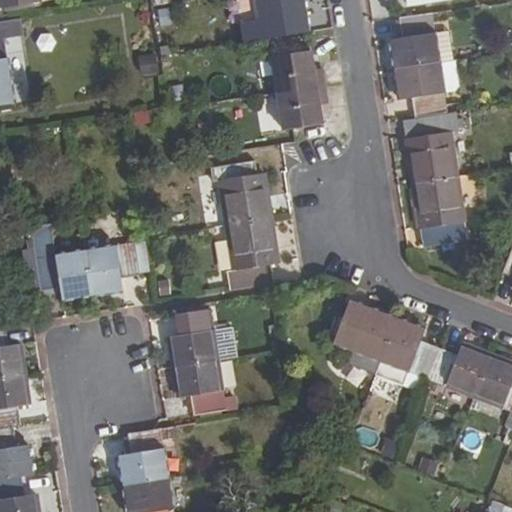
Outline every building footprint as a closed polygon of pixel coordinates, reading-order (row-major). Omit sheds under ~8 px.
[(0,0),(0,13),(44,5),(43,0),(0,0)] [(304,12),(302,0),(255,0),(259,20),(262,41),(294,36),(307,34),(304,12)] [(439,63),(431,11),(399,16),(402,38),(391,40),(397,70),(439,63)] [(0,104),(12,102),(2,39),(19,36),(16,16),(0,18),(0,104)] [(244,44),(262,41),(259,20),(240,23),(244,44)] [(439,63),(453,61),(447,32),(435,33),(439,63)] [(289,55),(287,45),(268,47),(270,57),(289,55)] [(311,72),(308,52),(289,55),(270,57),(276,94),(322,87),(319,70),(311,72)] [(439,63),(444,93),(455,91),(459,87),(455,61),(453,61),(439,63)] [(444,93),(439,63),(397,70),(401,100),(412,99),(415,117),(447,112),(444,93)] [(324,103),(322,87),(276,94),(281,130),(319,123),(316,104),(324,103)] [(130,124),(152,120),(150,109),(128,112),(130,124)] [(403,118),(406,139),(449,132),(461,130),(458,110),(447,112),(415,117),(403,118)] [(457,177),(449,132),(406,139),(414,184),(457,177)] [(255,173),(254,162),(209,168),(211,183),(219,182),(225,225),(271,218),(262,173),(255,173)] [(466,240),(457,177),(414,184),(423,247),(466,240)] [(276,264),(271,218),(225,225),(233,269),(225,271),(228,292),(272,285),(270,266),(276,264)] [(88,296),(82,253),(53,257),(49,230),(28,233),(37,292),(57,289),(59,301),(88,296)] [(140,244),(132,246),(137,277),(144,276),(140,244)] [(137,277),(132,246),(82,253),(88,296),(122,292),(120,280),(137,277)] [(511,246),(501,274),(511,278),(511,246)] [(379,359),(395,318),(367,307),(349,301),(345,312),(334,342),(352,349),(347,363),(374,373),(379,359)] [(218,359),(211,312),(177,316),(180,336),(168,337),(172,366),(218,359)] [(423,329),(395,318),(379,359),(425,378),(437,347),(420,340),(423,329)] [(7,345),(4,326),(0,326),(0,379),(26,376),(21,343),(7,345)] [(456,354),(437,347),(425,378),(472,396),(488,355),(460,343),(456,354)] [(511,363),(488,355),(472,396),(511,411),(511,363)] [(224,397),(218,359),(172,366),(177,397),(189,395),(192,414),(235,408),(233,396),(224,397)] [(31,406),(26,376),(0,379),(0,429),(13,427),(20,426),(17,408),(31,406)] [(177,447),(175,426),(160,429),(162,449),(177,447)] [(16,447),(13,427),(0,429),(0,480),(21,477),(33,476),(29,446),(16,447)] [(162,449),(160,429),(151,430),(129,433),(132,454),(119,456),(123,486),(167,479),(162,449)] [(24,497),(21,477),(0,480),(0,511),(38,511),(36,495),(24,497)] [(171,511),(167,479),(123,486),(127,511),(171,511)] [(511,511),(511,508),(492,501),(487,511),(511,511)]
